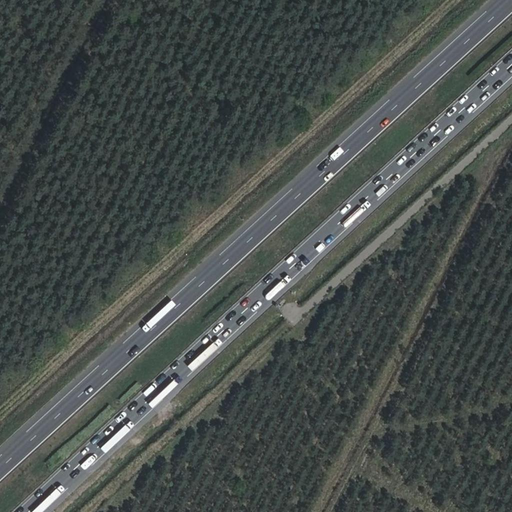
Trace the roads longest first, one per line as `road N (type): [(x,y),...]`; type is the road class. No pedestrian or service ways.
road 1 (motorway): [(511,0),(0,469)]
road 2 (motorway): [(30,511),(511,66)]
road 3 (track): [(511,406),(371,441),(329,511)]
